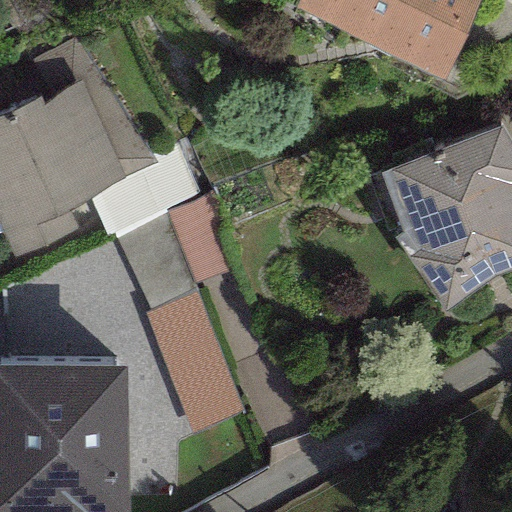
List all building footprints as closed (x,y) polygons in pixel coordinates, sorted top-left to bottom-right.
[(296,0),(436,65),(466,0),(296,0)] [(67,54),(0,82),(0,195),(13,226),(72,200),(63,180),(112,159),(67,54)] [(511,122),(494,87),(383,145),(416,207),(410,210),(444,275),(511,239),(511,157),(508,151),(511,148),(511,122)] [(180,164),(164,126),(113,146),(129,185),(180,164)] [(112,196),(137,258),(222,223),(209,191),(218,187),(206,158),(112,196)] [(147,307),(195,423),(244,404),(196,287),(147,307)] [(116,335),(0,335),(0,484),(116,485),(116,335)]
